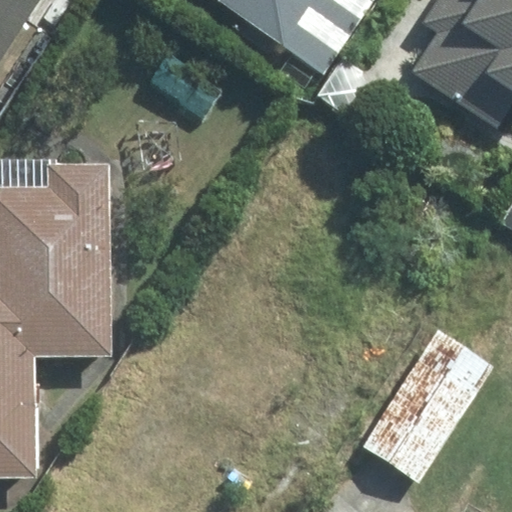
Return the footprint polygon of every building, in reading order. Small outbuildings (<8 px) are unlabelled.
[(0,0),(0,65),(42,0),(0,0)] [(318,0),(220,0),(287,48),(318,0)] [(511,0),(440,0),(425,22),(440,31),(414,72),(502,129),(511,113),(511,0)] [(115,358),(116,165),(51,165),(52,189),(0,188),(0,479),(39,480),(39,358),(115,358)] [(511,207),(501,222),(511,230),(511,207)] [(244,511),(264,484),(300,510),(351,439),(344,434),(400,355),(358,325),(274,442),(158,359),(99,471),(156,511),(244,511)] [(497,367),(440,329),(364,446),(420,484),(497,367)]
